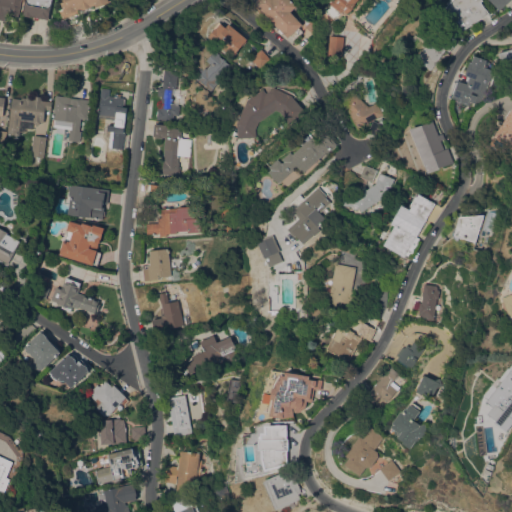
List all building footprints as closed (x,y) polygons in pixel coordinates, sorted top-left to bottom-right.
[(0,19),(0,0),(20,0),(18,16),(6,13),(5,20),(0,19)] [(26,0),(52,0),(49,17),(48,17),(48,19),(30,16),(30,17),(25,16),(25,14),(24,14),(26,0)] [(109,0),(110,2),(62,18),(60,11),(64,10),(61,2),(65,1),(64,0),(109,0)] [(252,0),(289,0),(295,6),(290,11),(301,24),(286,38),(275,25),(274,26),(251,1),(252,0)] [(358,0),(346,16),(330,3),(332,0),(358,0)] [(476,22),(475,21),(471,23),(472,24),(462,31),(455,20),(444,10),(448,5),(447,3),(449,0),(484,0),(481,2),(486,9),(489,13),(476,22)] [(509,0),(500,9),(491,0),(509,0)] [(322,26),(314,34),(305,26),(313,18),(314,16),(323,25),(322,26)] [(232,30),(234,29),(243,36),(226,56),(205,40),(213,29),(212,28),(219,20),(232,30)] [(431,69),(416,59),(433,34),(440,39),(446,30),(454,36),(431,69)] [(342,58),(327,56),(329,35),(344,36),(342,58)] [(183,63),(168,62),(169,47),(185,49),(183,63)] [(268,60),(260,49),(250,57),(258,68),(268,60)] [(511,61),(503,64),(499,53),(511,49),(511,61)] [(222,77),(220,75),(215,81),(218,84),(212,90),(197,77),(205,68),(206,69),(211,64),(207,61),(215,51),(231,66),(222,77)] [(494,70),(481,105),(471,102),(470,105),(451,98),(453,94),(451,94),(456,81),(458,81),(459,80),(467,83),(469,78),(466,77),(467,75),(465,75),(470,62),(471,62),(474,55),(487,60),(485,66),(494,70)] [(179,105),(178,115),(174,114),(173,120),(156,119),(157,108),(160,108),(164,70),(177,72),(176,89),(172,88),(169,103),(178,105),(179,105)] [(256,137),(238,138),(237,122),(242,108),(249,100),(264,88),(267,92),(274,87),(292,95),(302,108),(287,120),(280,112),(276,110),(259,121),(256,129),(256,137)] [(98,117),(102,88),(110,89),(109,95),(114,96),(115,93),(121,94),(121,97),(124,97),(124,98),(125,98),(124,107),(127,107),(124,132),(125,132),(124,149),(108,147),(110,131),(107,131),(108,125),(114,126),(115,119),(98,117)] [(368,107),(376,102),(382,114),(367,123),(368,124),(354,132),(349,122),(355,118),(338,103),(350,89),(368,107)] [(90,99),(87,119),(81,118),(79,130),(81,131),(79,142),(68,140),(70,129),(53,126),(54,119),(53,119),(56,95),(90,99)] [(12,98),(21,99),(21,97),(25,98),(27,96),(31,97),(32,98),(34,99),(35,96),(42,96),(41,100),(51,101),(50,110),(45,109),(43,122),(40,122),(40,123),(38,124),(34,124),(33,122),(33,121),(21,119),(19,131),(19,132),(19,134),(18,136),(15,136),(15,134),(7,133),(12,98)] [(511,148),(505,144),(500,152),(490,144),(495,136),(506,118),(505,118),(511,110),(511,148)] [(378,137),(367,132),(372,120),(378,122),(380,117),(385,120),(378,137)] [(448,148),(454,162),(440,168),(427,173),(410,129),(431,120),(443,150),(446,148),(448,148)] [(175,137),(180,138),(180,137),(191,138),(189,156),(178,155),(178,162),(179,162),(179,166),(180,166),(179,175),(162,173),(164,148),(166,148),(167,137),(154,136),(155,123),(168,124),(168,126),(176,127),(175,137)] [(313,136),(316,139),(325,131),(337,144),(325,154),(324,154),(303,173),(297,166),(278,183),(268,172),(271,169),(269,167),(278,158),(282,163),(284,161),(282,159),(291,151),(293,154),(313,136)] [(43,158),(31,156),(34,135),(46,136),(43,158)] [(377,170),(372,181),(360,176),(364,164),(377,170)] [(387,194),(361,211),(357,207),(342,204),(343,194),(356,196),(374,184),(377,177),(382,179),(384,174),(394,178),(387,194)] [(70,195),(68,195),(70,183),(108,189),(107,203),(103,202),(103,203),(102,203),(102,207),(103,207),(103,209),(104,210),(104,214),(102,215),(102,218),(67,214),(70,195)] [(160,184),(160,195),(145,194),(146,183),(160,184)] [(317,188),(330,202),(312,220),(317,225),(300,240),(289,228),(299,218),(293,211),(317,188)] [(406,254),(404,257),(383,245),(394,226),(391,224),(402,205),(407,208),(415,195),(418,196),(419,194),(435,203),(426,219),(427,219),(417,237),(420,238),(417,242),(420,243),(412,257),(408,255),(406,254)] [(196,206),(196,218),(200,218),(201,232),(187,233),(187,230),(176,231),(176,233),(166,234),(167,236),(160,236),(160,233),(147,233),(147,223),(158,223),(158,217),(162,217),(161,208),(196,206)] [(475,242),(459,236),(457,241),(454,239),(453,236),(452,233),(453,230),(455,227),(457,226),(459,217),(484,214),(475,242)] [(63,239),(64,239),(67,230),(66,229),(69,220),(81,224),(82,222),(91,225),(91,223),(104,227),(100,240),(98,244),(96,249),(96,250),(100,252),(97,264),(92,263),(92,264),(58,254),(63,239)] [(0,258),(0,228),(8,232),(1,243),(15,252),(8,263),(0,258)] [(279,250),(264,257),(257,242),(263,240),(262,238),(272,234),(279,250)] [(169,250),(170,249),(170,252),(169,252),(172,275),(159,277),(160,279),(145,280),(144,268),(148,268),(148,265),(151,264),(150,255),(150,250),(168,248),(169,250)] [(352,309),(352,313),(345,311),(346,307),(328,304),(336,263),(356,267),(352,290),(361,292),(358,307),(348,305),(347,308),(352,309)] [(78,306),(78,308),(73,306),(71,311),(61,307),(62,305),(56,302),(51,300),(56,286),(61,288),(64,281),(65,281),(67,277),(81,282),(79,286),(80,287),(78,292),(99,301),(98,304),(100,304),(98,311),(96,310),(95,313),(78,306)] [(45,299),(32,293),(36,282),(50,288),(45,299)] [(436,298),(433,320),(427,319),(427,317),(424,316),(423,317),(421,317),(421,316),(420,316),(420,312),(418,312),(419,310),(411,309),(413,297),(422,299),(423,295),(422,295),(422,291),(423,291),(424,284),(437,285),(436,287),(437,287),(437,289),(439,290),(438,299),(436,298)] [(183,324),(167,328),(168,329),(155,331),(153,319),(162,317),(161,314),(164,314),(160,293),(166,292),(169,302),(178,300),(183,324)] [(511,323),(502,298),(511,293),(511,323)] [(376,329),(370,341),(357,334),(364,322),(376,329)] [(350,361),(326,349),(336,330),(355,335),(351,344),(357,347),(350,361)] [(29,355),(30,354),(23,347),(41,331),(60,353),(42,369),(37,369),(33,365),(34,361),(29,355)] [(191,377),(185,363),(193,359),(192,356),(204,351),(201,343),(202,340),(214,334),(217,342),(230,336),(235,346),(234,349),(237,356),(191,377)] [(411,368),(408,366),(407,367),(397,360),(398,359),(397,358),(399,356),(397,355),(403,346),(404,347),(407,344),(410,346),(414,340),(424,348),(411,368)] [(49,371),(68,353),(69,354),(71,352),(73,355),(75,354),(77,357),(77,359),(79,361),(81,359),(86,364),(86,365),(88,367),(88,368),(89,370),(71,388),(64,380),(59,381),(58,379),(57,380),(57,379),(55,380),(54,378),(52,379),(50,376),(50,374),(49,373),(50,372),(49,371)] [(511,403),(497,421),(495,419),(493,422),(489,419),(491,416),(483,410),(487,404),(483,401),(511,364),(511,403)] [(399,373),(397,375),(399,376),(396,380),(394,378),(392,381),(398,386),(396,389),(397,389),(387,401),(380,395),(373,403),(365,396),(389,368),(391,366),(399,373)] [(271,409),(269,406),(274,383),(278,375),(284,371),(310,375),(309,377),(323,379),(321,389),(314,388),(312,401),(308,400),(304,407),(301,410),(294,413),(294,416),(282,417),(269,415),(271,409)] [(431,399),(416,391),(424,374),(434,379),(439,378),(442,386),(437,387),(431,399)] [(237,401),(226,400),(230,378),(241,380),(237,401)] [(95,407),(101,401),(97,397),(94,400),(88,393),(97,384),(99,386),(106,380),(112,386),(114,384),(126,397),(125,397),(128,400),(124,404),(125,406),(120,410),(118,408),(113,412),(112,411),(109,414),(104,416),(95,407)] [(191,433),(190,433),(190,437),(181,439),(180,435),(174,436),(172,424),(170,425),(169,415),(170,414),(168,397),(185,394),(191,433)] [(401,411),(402,412),(406,407),(407,408),(410,404),(411,404),(413,402),(421,408),(419,410),(420,411),(414,420),(420,424),(425,423),(427,435),(419,437),(410,448),(403,443),(404,441),(398,437),(399,436),(395,433),(394,428),(392,427),(394,424),(393,423),(401,411)] [(126,442),(101,444),(100,434),(99,434),(98,426),(100,426),(99,420),(124,419),(124,423),(125,423),(126,442)] [(262,457),(262,448),(259,449),(259,439),(261,438),(261,432),(265,432),(265,425),(276,424),(280,423),(281,424),(287,424),(287,438),(288,438),(288,449),(287,449),(288,464),(265,470),(262,457)] [(144,426),(145,438),(131,439),(130,427),(144,426)] [(360,475),(344,464),(349,458),(345,456),(360,435),(363,438),(371,427),(380,433),(383,437),(375,449),(378,451),(378,456),(371,466),(366,467),(360,475)] [(142,465),(130,468),(132,475),(121,477),(121,479),(112,481),(112,480),(99,483),(96,469),(103,467),(103,464),(110,462),(108,454),(132,447),(132,448),(137,447),(142,465)] [(198,460),(201,460),(198,477),(196,477),(194,493),(176,491),(178,476),(176,476),(175,483),(164,482),(166,467),(177,469),(180,450),(199,453),(198,460)] [(0,455),(13,461),(13,462),(17,464),(13,474),(8,472),(6,477),(9,479),(3,492),(0,490),(0,455)] [(401,471),(388,480),(380,468),(392,459),(401,471)] [(263,481),(291,468),(302,492),(299,494),(301,498),(277,510),(263,481)] [(117,487),(132,483),(133,487),(134,487),(136,495),(135,495),(136,499),(124,501),(125,505),(127,504),(128,511),(87,511),(106,507),(103,490),(117,487)] [(226,495),(216,499),(213,490),(223,486),(226,495)]
